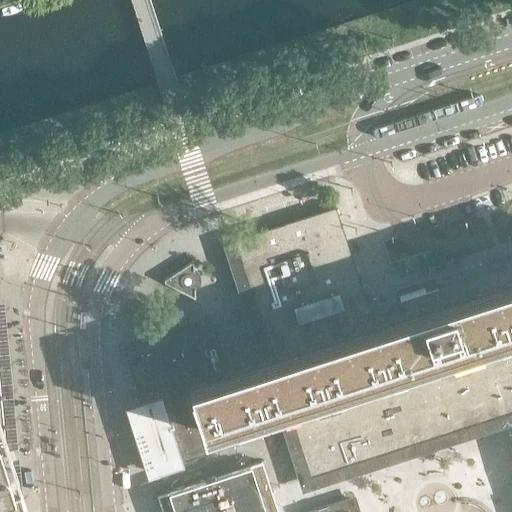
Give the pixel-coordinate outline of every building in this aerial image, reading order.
[(511,257),(443,280),(445,285),(438,288),(436,282),(399,294),(406,317),(374,327),(335,206),(287,221),(291,234),(278,238),(273,225),(228,240),(267,362),(230,374),(228,369),(192,381),(214,450),(247,439),(254,424),(251,413),(280,404),(304,480),(363,461),(511,413),(511,257)] [(291,234),(287,221),(273,225),(278,238),(291,234)] [(195,297),(192,259),(164,279),(164,281),(195,297)] [(214,450),(192,381),(228,369),(212,319),(127,347),(145,400),(137,403),(144,424),(136,427),(142,446),(150,470),(214,450)] [(11,511),(2,413),(0,391),(0,511),(11,511)] [(277,511),(264,472),(261,461),(211,477),(222,511),(277,511)] [(222,511),(211,477),(158,494),(163,511),(222,511)] [(360,511),(355,494),(299,511),(360,511)]
